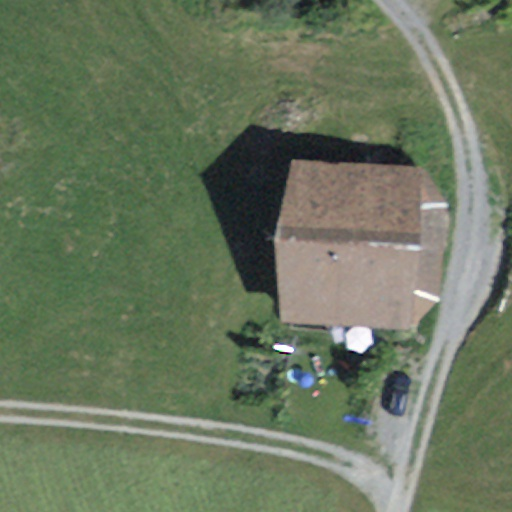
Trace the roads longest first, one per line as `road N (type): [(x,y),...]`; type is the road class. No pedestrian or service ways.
road 1 (track): [(384,0),(451,90),(474,163),(462,284),(404,511)]
road 2 (track): [(0,419),(176,430),(267,445),(349,469),(405,511)]
